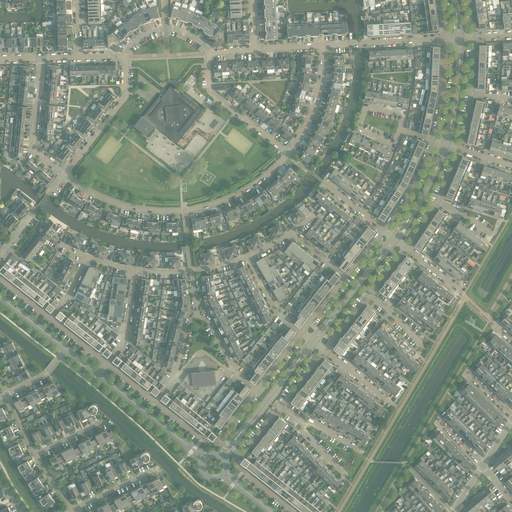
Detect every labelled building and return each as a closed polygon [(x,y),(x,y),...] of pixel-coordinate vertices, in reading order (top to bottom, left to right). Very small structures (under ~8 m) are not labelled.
[(174,5),(173,6),(171,18),(174,19),(174,17),(178,18),(181,7),(174,5)] [(156,6),(149,8),(153,19),(156,18),(157,19),(160,18),(156,6)] [(181,7),(178,18),(181,19),(181,21),(184,22),(188,9),(181,7)] [(149,8),(142,11),(147,23),(150,22),(149,20),(153,19),(149,8)] [(188,9),(184,22),(186,23),(187,21),(190,23),(195,12),(188,9)] [(142,11),(135,15),(141,25),(144,23),(145,24),(147,23),(142,11)] [(195,12),(190,23),(193,24),(193,26),(195,27),(202,16),(195,12)] [(135,15),(129,19),(136,29),(139,28),(138,26),(141,25),(135,15)] [(202,16),(195,27),(198,28),(199,27),(202,29),(208,20),(202,16)] [(129,19),(123,23),(130,32),(133,30),(134,31),(136,29),(129,19)] [(208,20),(202,29),(205,31),(204,32),(206,34),(214,24),(208,20)] [(123,23),(117,28),(126,38),(128,36),(127,34),(130,32),(123,23)] [(214,24),(206,34),(208,36),(210,35),(212,37),(211,38),(220,29),(214,24)] [(117,28),(112,33),(121,42),(122,42),(120,41),(123,38),(124,40),(126,38),(117,28)] [(220,29),(211,38),(214,41),(211,43),(216,48),(221,43),(225,43),(224,30),(222,31),(220,29)] [(110,35),(107,35),(108,48),(112,47),(117,52),(121,47),(119,45),(121,42),(112,33),(110,35)] [(303,55),(302,62),(311,63),(311,59),(313,59),(313,56),(303,55)] [(333,64),(344,64),(344,59),(344,56),(334,56),(334,59),(334,64),(333,64)] [(286,60),(281,60),(282,69),(290,68),(289,58),(286,58),(286,60)] [(262,59),(259,60),(259,70),(267,70),(267,61),(262,61),(262,59)] [(271,61),(267,61),(267,70),(275,69),(274,59),(271,59),(271,61)] [(277,59),(274,59),(275,69),(282,69),(281,60),(277,60),(277,59)] [(241,62),(236,62),(237,71),(244,71),(244,60),(241,61),(241,62)] [(247,60),(244,60),(244,71),(252,71),(251,62),(247,62),(247,60)] [(256,61),(251,62),(252,71),(259,70),(259,60),(256,60),(256,61)] [(232,61),(229,61),(229,72),(237,71),(236,62),(232,63),(232,61)] [(222,72),(221,63),(217,64),(217,62),(214,62),(214,73),(222,72)] [(302,62),(301,70),(311,71),(312,68),(310,68),(311,63),(302,62)] [(333,71),(343,72),(343,73),(345,73),(346,65),(344,64),(333,64),(333,67),(333,71)] [(21,69),(21,75),(30,76),(30,70),(26,69),(27,67),(20,66),(20,69),(21,69)] [(50,68),(49,74),(58,75),(59,69),(60,69),(61,66),(54,66),(54,68),(50,68)] [(116,66),(110,66),(110,75),(116,75),(116,76),(119,76),(119,69),(116,69),(116,66)] [(301,70),(300,77),(309,78),(309,74),(311,74),(311,71),(301,70)] [(332,79),(342,81),(343,75),(343,73),(343,72),(333,71),(333,74),(332,79)] [(300,77),(299,85),(310,87),(310,83),(308,83),(309,78),(300,77)] [(331,86),(331,87),(341,89),(342,83),(342,81),(332,79),(331,82),(332,82),(331,86)] [(487,84),(478,83),(478,89),(482,89),(482,91),(489,92),(489,84),(487,84)] [(299,85),(297,92),(305,95),(307,91),(308,91),(310,87),(299,85)] [(232,95),(235,98),(241,91),(235,86),(228,94),(231,96),(232,95)] [(182,96),(170,87),(169,89),(171,90),(169,92),(172,95),(171,96),(174,120),(169,121),(168,123),(171,126),(170,128),(169,127),(166,131),(164,130),(163,132),(177,143),(204,110),(184,94),(182,96)] [(329,94),(339,97),(340,91),(341,89),(331,87),(330,89),(329,94)] [(108,93),(105,97),(112,103),(115,98),(116,99),(118,97),(109,89),(107,92),(108,93)] [(161,98),(159,97),(135,127),(135,128),(136,127),(148,137),(156,127),(163,132),(164,130),(166,131),(169,127),(170,128),(171,126),(168,123),(169,121),(174,120),(171,96),(172,95),(169,92),(171,90),(169,89),(161,98)] [(241,91),(235,98),(239,100),(238,102),(240,104),(247,95),(241,91)] [(297,92),(294,99),(304,102),(305,99),(304,99),(305,95),(297,92)] [(327,101),(327,102),(337,104),(338,99),(339,97),(329,94),(328,97),(329,97),(327,101)] [(247,95),(240,104),(243,106),(244,104),(247,107),(253,100),(247,95)] [(103,104),(102,105),(101,106),(103,107),(105,105),(108,107),(112,103),(105,97),(101,102),(103,104)] [(294,99),(292,106),(300,109),(302,105),(303,105),(304,102),(294,99)] [(253,100),(247,107),(250,110),(249,111),(252,113),(258,105),(253,100)] [(476,100),(475,106),(484,108),(487,108),(488,101),(481,100),(481,101),(477,100),(476,100)] [(325,109),(334,112),(336,107),(337,104),(327,102),(326,104),(325,109)] [(97,106),(94,110),(101,116),(105,111),(102,109),(103,107),(101,106),(102,105),(98,103),(96,105),(97,106)] [(258,105),(252,113),(254,115),(255,114),(259,116),(264,109),(258,105)] [(497,114),(502,116),(505,107),(500,105),(499,106),(500,106),(497,114)] [(300,109),(292,106),(290,113),(299,117),(301,114),(299,113),(300,109)] [(264,109),(259,116),(262,119),(261,120),(264,122),(270,114),(264,109)] [(322,116),(332,120),(334,115),(334,112),(325,109),(324,111),(324,112),(322,116)] [(89,114),(87,116),(93,120),(94,118),(97,121),(101,116),(94,110),(90,115),(89,114)] [(270,114),(264,122),(266,124),(267,123),(271,126),(276,119),(270,114)] [(87,119),(83,124),(90,129),(94,125),(91,122),(93,120),(87,116),(86,118),(87,119)] [(319,123),(328,127),(331,122),(332,120),(322,116),(321,119),(319,123)] [(276,119),(271,126),(274,128),(273,130),(275,132),(282,123),(276,119)] [(282,123),(275,132),(278,134),(279,132),(282,135),(288,128),(282,123)] [(316,130),(325,135),(327,130),(328,127),(319,123),(318,126),(316,130)] [(79,127),(77,130),(82,134),(84,132),(87,134),(90,129),(83,124),(80,128),(79,127)] [(288,128),(282,135),(286,138),(285,139),(287,141),(294,133),(288,128)] [(76,133),(73,137),(80,143),(84,138),(81,136),(82,134),(77,130),(75,132),(76,133)] [(312,137),(321,142),(324,137),(325,135),(316,130),(314,133),(315,133),(312,137)] [(350,142),(355,144),(359,136),(353,133),(353,134),(350,142)] [(52,135),(43,134),(43,140),(41,139),(41,142),(53,143),(53,140),(52,140),(52,135)] [(359,136),(355,144),(360,147),(364,138),(359,136)] [(68,141),(66,143),(71,147),(73,145),(76,148),(80,143),(73,137),(69,142),(68,141)] [(309,143),(308,143),(317,149),(319,150),(324,143),(321,142),(312,137),(311,139),(309,143)] [(364,138),(360,147),(365,149),(368,140),(364,138)] [(489,150),(495,152),(497,143),(499,140),(492,138),(491,141),(492,142),(489,150)] [(417,139),(415,144),(423,148),(425,142),(417,139)] [(368,140),(365,149),(369,151),(373,143),(368,140)] [(66,146),(62,151),(69,156),(73,152),(70,149),(71,147),(66,143),(64,145),(66,146)] [(304,150),(312,156),(316,151),(317,149),(308,143),(307,146),(304,150)] [(373,143),(369,151),(374,153),(378,145),(373,143)] [(410,148),(412,149),(421,153),(423,148),(415,144),(412,143),(410,148)] [(378,145),(374,153),(379,156),(383,147),(378,145)] [(383,147),(379,156),(378,158),(383,161),(384,158),(388,150),(383,147)] [(412,149),(410,154),(419,158),(421,153),(412,149)] [(312,156),(304,150),(302,152),(303,152),(300,156),(299,156),(308,162),(311,158),(312,156)] [(388,150),(384,158),(389,160),(393,152),(388,150)] [(55,157),(61,161),(62,159),(65,161),(69,156),(62,151),(59,155),(57,154),(55,157)] [(22,153),(13,152),(12,158),(21,166),(22,166),(25,162),(23,160),(25,157),(22,154),(22,153)] [(410,154),(408,159),(417,163),(419,158),(410,154)] [(463,157),(460,162),(469,166),(471,161),(463,157)] [(408,159),(406,164),(414,168),(417,163),(408,159)] [(22,166),(21,166),(21,167),(23,169),(24,168),(28,171),(34,164),(29,160),(27,163),(25,162),(22,166)] [(460,162),(458,167),(467,171),(469,166),(460,162)] [(403,163),(401,168),(412,173),(414,168),(406,164),(403,163)] [(34,164),(28,171),(33,175),(32,176),(34,178),(40,169),(38,168),(39,168),(34,164)] [(481,175),(487,176),(489,168),(484,166),(481,175)] [(329,171),(331,173),(329,176),(333,180),(339,172),(335,169),(334,169),(332,167),(330,171),(329,171)] [(458,167),(456,172),(465,176),(467,171),(458,167)] [(288,170),(284,174),(291,181),(295,177),(297,175),(289,168),(287,170),(288,170)] [(412,173),(401,168),(399,173),(402,174),(410,178),(412,173)] [(40,169),(34,178),(36,179),(37,178),(42,182),(47,175),(43,171),(42,171),(40,169)] [(500,171),(497,180),(502,181),(505,173),(500,171)] [(339,172),(333,180),(338,183),(343,176),(339,172)] [(456,172),(454,177),(462,181),(465,176),(456,172)] [(505,173),(502,181),(507,183),(510,174),(505,173)] [(280,177),(278,179),(285,186),(287,185),(291,181),(284,174),(281,177),(280,177)] [(402,174),(400,179),(408,183),(410,178),(402,174)] [(47,175),(42,182),(46,185),(45,186),(48,188),(52,183),(50,181),(52,178),(47,175)] [(343,176),(338,183),(342,186),(348,179),(343,176)] [(454,177),(452,182),(460,186),(462,181),(454,177)] [(277,181),(273,184),(279,192),(283,188),(285,186),(278,179),(276,181),(277,181)] [(348,179),(342,186),(346,190),(352,183),(348,179)] [(400,179),(397,183),(404,188),(407,184),(408,183),(400,179)] [(352,183),(346,190),(350,193),(356,186),(358,184),(353,181),(352,183)] [(452,182),(450,187),(458,191),(460,186),(452,182)] [(397,183),(394,188),(401,193),(404,188),(397,183)] [(279,192),(273,184),(269,187),(266,189),(273,197),(275,195),(279,192)] [(356,186),(350,193),(354,196),(360,189),(356,186)] [(450,187),(448,192),(456,196),(458,191),(450,187)] [(394,188),(391,193),(399,198),(401,193),(394,188)] [(360,189),(354,196),(359,200),(364,193),(360,189)] [(262,192),(258,195),(264,203),(268,200),(271,198),(265,190),(262,192)] [(65,201),(72,206),(78,197),(73,194),(74,193),(71,191),(65,201)] [(311,197),(318,202),(323,195),(319,192),(316,195),(314,193),(311,197)] [(456,196),(448,192),(445,198),(446,198),(446,197),(454,201),(456,196)] [(364,193),(359,200),(363,204),(364,203),(363,203),(369,196),(364,193)] [(391,193),(388,197),(396,202),(399,198),(391,193)] [(254,197),(252,198),(257,207),(259,206),(264,203),(258,195),(254,197)] [(323,195),(318,202),(322,205),(327,199),(323,195)] [(382,200),(385,202),(393,207),(396,202),(388,197),(385,195),(382,200)] [(78,197),(72,206),(80,210),(86,201),(83,199),(82,200),(78,197)] [(20,199),(16,204),(26,211),(29,207),(30,208),(32,205),(23,198),(21,200),(20,199)] [(249,200),(245,202),(250,211),(255,209),(257,207),(252,198),(249,200)] [(467,207),(473,208),(476,200),(470,198),(468,206),(467,206),(467,207)] [(327,199),(322,205),(326,209),(332,202),(327,199)] [(83,212),(91,216),(95,207),(90,204),(91,203),(88,201),(83,212)] [(241,205),(238,206),(243,215),(245,214),(250,211),(245,202),(241,205)] [(332,202),(326,209),(331,212),(336,206),(332,202)] [(385,202),(382,206),(390,211),(393,207),(385,202)] [(14,209),(12,212),(17,216),(19,214),(22,216),(26,211),(16,204),(19,206),(15,210),(14,209)] [(236,207),(231,209),(235,218),(240,216),(243,215),(238,206),(236,207)] [(336,206),(331,212),(335,216),(340,209),(336,206)] [(382,206),(379,211),(387,216),(390,211),(382,206)] [(496,206),(494,215),(499,217),(499,216),(499,215),(500,215),(500,216),(504,217),(504,216),(505,215),(505,214),(505,213),(506,213),(506,212),(506,211),(506,210),(503,209),(503,210),(501,209),(502,208),(496,206)] [(95,207),(91,216),(99,220),(104,209),(101,207),(100,209),(95,207)] [(299,209),(294,212),(301,221),(311,213),(307,208),(301,212),(299,209)] [(235,218),(231,209),(227,211),(224,212),(227,221),(230,220),(235,218)] [(340,209),(335,216),(339,219),(344,212),(340,209)] [(439,209),(436,214),(443,219),(446,215),(439,210),(439,209)] [(102,221),(110,224),(114,214),(108,212),(109,211),(106,210),(102,221)] [(379,211),(376,215),(384,220),(383,221),(384,221),(387,216),(379,211)] [(6,218),(8,219),(15,225),(19,220),(16,218),(17,216),(12,212),(10,214),(9,214),(6,218)] [(219,214),(214,215),(217,225),(223,223),(225,222),(222,212),(219,213),(219,214)] [(301,221),(294,212),(290,216),(293,219),(290,221),(294,226),(301,221)] [(344,212),(339,219),(343,222),(349,216),(344,212)] [(114,214),(110,224),(119,226),(123,215),(119,214),(119,216),(114,214)] [(436,214),(433,219),(440,224),(443,219),(436,214)] [(210,216),(207,217),(209,227),(212,226),(217,225),(214,215),(210,216)] [(122,227),(131,229),(133,219),(127,218),(128,216),(124,216),(122,227)] [(349,216),(343,222),(348,226),(353,219),(349,216)] [(204,218),(200,219),(201,229),(207,228),(207,227),(209,227),(207,217),(204,218)] [(8,219),(6,218),(2,222),(4,224),(7,226),(5,228),(7,229),(8,227),(11,230),(15,225),(8,219)] [(133,219),(131,229),(139,231),(142,219),(138,219),(138,220),(133,219)] [(201,229),(200,219),(195,220),(195,219),(192,220),(193,230),(196,230),(201,229)] [(433,219),(430,223),(437,228),(440,224),(433,219)] [(51,220),(48,225),(57,232),(61,226),(59,224),(58,225),(51,220)] [(142,231),(151,232),(152,222),(147,222),(147,220),(143,220),(142,231)] [(152,222),(151,232),(160,233),(161,221),(158,221),(158,223),(152,222)] [(172,233),(172,223),(167,223),(167,221),(163,221),(163,233),(172,233)] [(177,222),(172,223),(172,233),(181,232),(181,221),(177,221),(177,222)] [(279,223),(274,226),(280,236),(288,231),(284,225),(281,227),(279,223)] [(430,223),(427,228),(434,233),(437,228),(430,223)] [(453,230),(458,234),(463,226),(459,223),(458,223),(459,223),(453,230)] [(48,225),(44,229),(53,236),(57,232),(48,225)] [(366,225),(363,229),(371,236),(375,232),(366,225)] [(280,236),(274,226),(270,230),(272,233),(269,235),(273,240),(280,236)] [(463,226),(458,234),(462,237),(467,230),(463,226)] [(305,235),(310,239),(315,232),(311,228),(305,235)] [(427,228),(424,232),(431,237),(434,233),(427,228)] [(44,229),(40,234),(48,239),(50,241),(53,236),(44,229)] [(363,229),(360,234),(368,240),(371,236),(363,229)] [(467,230),(462,237),(460,239),(464,243),(466,240),(472,233),(467,230)] [(315,232),(310,239),(314,242),(319,235),(315,232)] [(424,232),(421,237),(428,242),(431,237),(424,232)] [(472,233),(466,240),(470,244),(476,236),(472,233)] [(44,244),(48,239),(40,234),(37,238),(44,244)] [(360,234),(356,238),(365,245),(368,240),(360,234)] [(63,242),(74,247),(79,237),(74,235),(72,239),(66,236),(63,242)] [(319,235),(314,242),(318,245),(323,239),(319,235)] [(258,236),(253,238),(258,248),(266,244),(263,238),(260,240),(258,236)] [(476,236),(470,244),(474,247),(480,240),(476,236)] [(79,237),(74,247),(82,251),(85,245),(82,244),(84,240),(79,237)] [(421,237),(418,241),(425,246),(428,242),(421,237)] [(37,238),(33,243),(40,248),(44,244),(37,238)] [(258,248),(253,238),(248,241),(250,244),(247,246),(249,252),(258,248)] [(356,238),(353,242),(361,249),(365,245),(356,238)] [(323,239),(318,245),(322,249),(328,242),(323,239)] [(480,240),(474,247),(479,251),(480,250),(481,251),(483,253),(483,252),(484,252),(485,252),(485,251),(486,250),(486,249),(487,249),(487,248),(487,247),(487,248),(488,247),(485,245),(484,245),(484,244),(485,244),(485,243),(480,240)] [(425,246),(418,241),(414,246),(415,246),(422,251),(425,246)] [(284,253),(289,256),(297,246),(292,242),(287,248),(287,249),(284,253)] [(328,242),(322,249),(327,252),(332,246),(328,242)] [(353,242),(349,246),(358,253),(361,249),(353,242)] [(33,243),(30,247),(37,253),(37,252),(39,254),(42,250),(40,248),(33,243)] [(89,254),(98,257),(101,247),(96,245),(95,249),(92,248),(89,254)] [(236,245),(230,247),(234,258),(242,255),(240,248),(237,249),(236,245)] [(297,246),(289,256),(293,260),(301,249),(297,246)] [(349,246),(346,251),(355,257),(358,253),(349,246)] [(30,247),(26,251),(33,257),(37,253),(30,247)] [(101,247),(98,257),(107,260),(109,254),(105,252),(107,249),(101,247)] [(234,258),(230,247),(225,249),(226,253),(223,254),(225,260),(234,258)] [(301,249),(293,260),(297,263),(306,252),(301,249)] [(433,259),(438,263),(444,256),(446,253),(441,249),(439,252),(434,259),(433,259)] [(33,257),(26,251),(23,256),(30,262),(33,257)] [(355,257),(346,251),(343,255),(346,258),(347,258),(351,262),(355,257)] [(114,262),(123,264),(125,253),(120,252),(119,256),(115,255),(114,262)] [(212,252),(207,254),(209,264),(218,262),(216,256),(213,256),(212,252)] [(306,252),(297,263),(301,266),(310,256),(306,252)] [(125,253),(123,264),(132,266),(133,259),(130,258),(131,254),(125,253)] [(209,264),(207,254),(201,255),(202,259),(199,259),(200,266),(209,264)] [(256,262),(259,267),(271,260),(268,255),(264,258),(256,262)] [(140,267),(149,268),(150,257),(144,256),(144,260),(140,260),(140,267)] [(310,256),(301,266),(305,270),(314,259),(310,256)] [(406,256),(403,261),(411,268),(415,263),(406,256)] [(444,256),(438,263),(442,266),(448,259),(444,256)] [(150,257),(149,268),(158,268),(158,262),(155,261),(155,257),(150,257)] [(174,268),(174,257),(168,258),(169,262),(165,262),(165,268),(174,268)] [(180,257),(174,257),(174,268),(184,268),(183,261),(180,261),(180,257)] [(69,258),(66,263),(74,267),(76,261),(69,258)] [(347,258),(346,258),(340,267),(344,270),(351,262),(347,258)] [(314,259),(305,270),(310,273),(313,269),(319,263),(314,259)] [(448,259),(442,266),(447,269),(452,262),(448,259)] [(476,264),(469,259),(467,262),(473,267),(476,264)] [(271,260),(259,267),(262,272),(274,265),(271,260)] [(403,261),(400,265),(408,272),(411,268),(403,261)] [(452,262),(447,269),(451,273),(457,266),(452,262)] [(0,270),(0,271),(4,275),(11,266),(6,263),(0,270)] [(66,263),(64,268),(72,271),(74,267),(66,263)] [(274,265),(262,272),(265,276),(277,269),(274,265)] [(400,265),(396,269),(405,276),(408,272),(400,265)] [(11,266),(4,275),(8,278),(15,269),(11,266)] [(244,266),(236,270),(239,275),(247,271),(244,266)] [(457,266),(451,273),(455,276),(461,269),(457,266)] [(89,267),(87,272),(99,278),(102,273),(97,271),(89,267)] [(64,268),(62,272),(69,276),(72,271),(64,268)] [(15,269),(8,278),(17,285),(23,276),(15,269)] [(277,269),(265,276),(268,281),(280,274),(277,269)] [(396,269),(393,274),(401,280),(405,276),(396,269)] [(461,269),(455,276),(460,280),(460,279),(461,279),(464,282),(464,281),(465,281),(466,280),(467,279),(467,278),(468,277),(468,276),(469,276),(466,274),(467,274),(465,273),(465,272),(461,269)] [(247,271),(239,275),(241,280),(249,276),(247,271)] [(62,272),(59,277),(67,281),(69,276),(62,272)] [(87,272),(84,277),(97,283),(99,278),(87,272)] [(340,276),(335,272),(332,276),(330,275),(327,279),(329,280),(329,281),(333,284),(340,276)] [(417,279),(422,283),(428,275),(423,272),(417,279)] [(280,274),(268,281),(270,286),(282,279),(280,274)] [(393,274),(389,278),(398,285),(401,280),(393,274)] [(428,275),(422,283),(426,286),(432,279),(428,275)] [(23,276),(17,285),(21,288),(28,279),(23,276)] [(249,276),(241,280),(244,285),(252,281),(249,276)] [(67,281),(59,277),(57,282),(64,286),(67,281)] [(84,277),(82,282),(94,288),(97,283),(84,277)] [(329,280),(327,279),(325,277),(321,282),(330,289),(333,284),(329,281),(329,280)] [(389,278),(386,282),(395,289),(398,285),(389,278)] [(28,279),(21,288),(25,291),(32,283),(28,279)] [(282,279),(270,286),(273,290),(285,283),(282,279)] [(432,279),(426,286),(430,289),(436,282),(432,279)] [(252,281),(244,285),(246,289),(254,285),(252,281)] [(82,282),(80,287),(92,293),(94,288),(82,282)] [(321,282),(318,286),(326,293),(330,289),(321,282)] [(386,282),(383,286),(391,293),(395,289),(386,282)] [(436,282),(430,289),(434,293),(440,285),(436,282)] [(32,283),(25,291),(30,295),(36,286),(32,283)] [(285,283),(273,290),(276,295),(288,288),(285,283)] [(254,285),(246,289),(243,291),(246,296),(248,294),(257,290),(254,285)] [(440,285),(434,293),(439,296),(445,289),(440,285)] [(36,286),(30,295),(34,298),(41,290),(36,286)] [(318,286),(315,290),(323,297),(326,293),(318,286)] [(391,293),(383,286),(379,291),(388,297),(391,293)] [(80,287),(77,292),(90,298),(92,293),(80,287)] [(288,288),(276,295),(280,303),(288,299),(286,296),(291,293),(288,288)] [(313,289),(310,294),(311,295),(320,301),(323,297),(315,290),(313,289)] [(445,289),(439,296),(443,299),(449,292),(445,289)] [(41,290),(34,298),(38,301),(45,293),(41,290)] [(257,290),(248,294),(251,299),(259,295),(257,290)] [(90,298),(77,292),(75,297),(82,301),(82,300),(87,303),(90,298)] [(449,292),(443,299),(451,305),(456,298),(449,292)] [(45,293),(38,301),(42,305),(46,300),(49,297),(45,293)] [(259,295),(251,299),(253,304),(261,300),(259,295)] [(311,295),(308,299),(316,306),(320,301),(311,295)] [(213,297),(204,299),(204,300),(208,306),(216,302),(213,297)] [(397,305),(401,308),(407,301),(403,297),(397,305)] [(308,299),(305,303),(313,310),(316,306),(308,299)] [(46,300),(42,305),(51,312),(55,307),(46,300)] [(261,300),(253,304),(256,309),(264,305),(261,300)] [(178,302),(177,307),(186,309),(187,302),(187,301),(178,302)] [(216,302),(208,306),(210,311),(219,306),(221,306),(218,301),(216,302)] [(407,301),(401,308),(406,312),(411,304),(407,301)] [(305,303),(301,307),(310,314),(313,310),(305,303)] [(411,304),(406,312),(410,315),(416,308),(411,304)] [(264,305),(256,309),(254,310),(256,315),(258,314),(266,310),(264,305)] [(219,306),(210,311),(213,316),(223,310),(221,306),(219,306)] [(367,306),(364,310),(372,317),(376,312),(367,306)] [(310,314),(301,307),(298,312),(301,315),(302,315),(306,318),(310,314)] [(416,308),(410,315),(414,318),(420,311),(416,308)] [(223,310),(213,316),(215,321),(223,317),(226,315),(223,310)] [(266,310),(258,314),(256,315),(259,320),(261,319),(269,314),(266,310)] [(364,310),(361,314),(369,321),(372,317),(364,310)] [(69,318),(68,318),(60,311),(56,316),(65,323),(69,318)] [(420,311),(414,318),(418,322),(424,314),(420,311)] [(501,322),(504,326),(511,318),(508,315),(509,314),(507,312),(502,317),(504,319),(501,322)] [(69,318),(65,323),(69,326),(76,318),(71,314),(68,318),(69,318)] [(269,314),(261,319),(259,320),(261,325),(271,319),(269,314)] [(361,314),(357,319),(366,325),(369,321),(361,314)] [(424,314),(418,322),(423,325),(428,318),(424,314)] [(122,317),(108,315),(107,320),(113,321),(112,324),(120,325),(122,317)] [(302,315),(301,315),(295,323),(299,327),(306,318),(302,315)] [(223,317),(215,321),(218,326),(226,322),(223,317)] [(76,318),(69,326),(73,330),(80,321),(76,318)] [(428,318),(423,325),(427,328),(433,321),(428,318)] [(357,319),(354,323),(362,330),(366,325),(357,319)] [(228,320),(226,322),(218,326),(220,330),(231,325),(228,320)] [(80,321),(73,330),(78,333),(84,324),(80,321)] [(433,321),(427,328),(434,335),(440,327),(433,321)] [(170,322),(169,327),(181,330),(182,325),(173,323),(170,322)] [(354,323),(350,327),(359,334),(362,330),(354,323)] [(84,324),(78,333),(82,336),(89,328),(84,324)] [(231,325),(220,330),(223,335),(233,330),(231,325)] [(375,332),(379,336),(386,330),(382,326),(375,332)] [(169,327),(168,332),(179,335),(181,330),(169,327)] [(350,327),(347,331),(355,338),(359,334),(350,327)] [(89,328),(82,336),(86,340),(93,331),(89,328)] [(291,329),(284,337),(288,341),(295,332),(291,329)] [(233,330),(223,335),(225,340),(236,335),(233,330)] [(386,330),(379,336),(383,340),(390,334),(386,330)] [(93,331),(86,340),(90,343),(97,335),(93,331)] [(347,331),(344,336),(352,342),(355,338),(347,331)] [(179,335),(168,332),(166,338),(169,338),(178,341),(179,335)] [(280,334),(276,339),(285,345),(288,341),(284,337),(280,334)] [(390,334),(383,340),(387,344),(393,338),(390,334)] [(488,342),(492,346),(499,338),(495,334),(492,338),(490,336),(485,341),(487,343),(488,342)] [(97,335),(90,343),(95,346),(101,338),(97,335)] [(236,335),(225,340),(228,345),(236,341),(238,339),(236,335)] [(344,336),(340,340),(349,347),(352,342),(344,336)] [(101,338),(95,346),(99,350),(103,345),(106,341),(101,338)] [(393,338),(387,344),(390,348),(397,342),(393,338)] [(499,338),(492,346),(495,349),(503,341),(501,339),(499,338)] [(276,339),(273,343),(282,350),(285,345),(276,339)] [(340,340),(337,344),(345,351),(349,347),(340,340)] [(236,341),(228,345),(230,350),(238,346),(236,341)] [(503,341),(495,349),(499,352),(506,345),(505,343),(505,342),(503,341)] [(3,356),(4,357),(14,352),(12,349),(15,347),(12,342),(2,347),(3,347),(5,352),(6,352),(7,352),(3,356)] [(397,342),(390,348),(394,352),(401,346),(397,342)] [(273,343),(270,347),(278,354),(282,350),(273,343)] [(345,351),(337,344),(333,348),(342,355),(345,351)] [(105,347),(103,345),(99,350),(108,357),(111,352),(110,351),(111,349),(107,345),(105,347)] [(506,345),(499,352),(502,356),(510,347),(508,345),(508,346),(506,345)] [(238,346),(230,350),(233,354),(241,350),(238,346)] [(401,346),(394,352),(398,356),(405,350),(401,346)] [(270,347),(266,351),(275,358),(278,354),(270,347)] [(511,348),(510,347),(502,356),(506,359),(511,352),(511,350),(511,349),(511,348)] [(241,350),(233,354),(235,359),(243,355),(241,350)] [(405,350),(398,356),(401,360),(408,354),(405,350)] [(266,351),(263,356),(271,362),(275,358),(266,351)] [(14,352),(4,357),(5,358),(9,357),(10,358),(8,359),(9,359),(11,364),(21,359),(18,354),(15,355),(14,352)] [(352,361),(356,365),(362,358),(358,354),(352,361)] [(408,354),(401,360),(405,364),(412,358),(408,354)] [(125,363),(117,356),(113,361),(122,368),(125,363)] [(263,356),(260,360),(268,367),(271,362),(263,356)] [(362,358),(356,365),(361,368),(367,361),(362,358)] [(412,358),(405,364),(412,371),(419,365),(412,358)] [(21,359),(11,364),(13,369),(15,368),(15,369),(12,372),(12,374),(22,369),(20,366),(23,364),(21,359)] [(125,363),(122,368),(126,371),(133,363),(128,359),(125,363)] [(173,362),(164,359),(163,365),(164,365),(163,368),(168,369),(169,366),(171,367),(173,362)] [(325,359),(321,364),(330,370),(333,366),(325,359)] [(367,361),(361,368),(365,372),(371,364),(372,363),(368,359),(367,361)] [(260,360),(256,364),(265,371),(268,367),(260,360)] [(474,371),(478,375),(485,367),(482,364),(483,363),(481,361),(476,366),(478,368),(474,371)] [(133,363),(126,371),(130,374),(137,366),(133,363)] [(265,371),(256,364),(253,369),(257,372),(257,371),(261,375),(265,371)] [(321,364),(318,368),(327,375),(330,370),(321,364)] [(371,364),(365,372),(369,375),(375,368),(371,364)] [(137,366),(130,374),(134,378),(141,369),(137,366)] [(485,367),(478,375),(479,376),(479,377),(481,379),(489,371),(485,367)] [(318,368),(315,372),(323,379),(327,375),(318,368)] [(375,368),(369,375),(373,378),(379,371),(375,368)] [(22,369),(12,374),(13,375),(18,374),(18,375),(17,376),(19,381),(29,376),(27,371),(24,372),(22,369)] [(141,369),(134,378),(139,381),(145,373),(141,369)] [(188,373),(188,374),(183,380),(190,385),(193,385),(194,387),(216,384),(215,382),(219,382),(224,375),(218,370),(210,371),(210,370),(207,370),(207,371),(199,372),(199,371),(196,371),(196,373),(188,373)] [(257,371),(257,372),(250,380),(255,384),(261,375),(257,371)] [(379,371),(373,378),(378,382),(384,375),(379,371)] [(489,371),(481,379),(483,381),(483,380),(485,382),(492,374),(489,371)] [(315,372),(311,376),(320,383),(323,379),(315,372)] [(145,373),(139,381),(143,385),(150,376),(145,373)] [(336,382),(340,385),(346,378),(342,374),(336,382)] [(492,374),(485,382),(486,383),(486,384),(488,386),(496,377),(492,374)] [(384,375),(378,382),(382,385),(388,378),(384,375)] [(150,376),(143,385),(147,388),(151,383),(151,384),(154,380),(150,376)] [(311,376),(308,381),(316,387),(320,383),(311,376)] [(496,377),(488,386),(490,388),(490,387),(492,388),(499,381),(496,377)] [(346,378),(340,385),(344,389),(350,381),(346,378)] [(388,378),(382,385),(386,389),(392,381),(388,378)] [(308,381),(305,385),(313,392),(316,387),(308,381)] [(350,381),(344,389),(343,391),(347,394),(349,392),(355,385),(350,381)] [(392,381),(386,389),(390,392),(396,385),(392,381)] [(499,381),(492,388),(493,390),(492,390),(494,392),(502,384),(499,381)] [(54,382),(49,385),(53,395),(58,392),(58,393),(59,392),(58,391),(62,389),(59,384),(55,385),(54,382)] [(241,382),(238,386),(237,386),(242,390),(239,394),(243,398),(250,389),(241,382)] [(151,383),(147,388),(156,395),(160,390),(151,384),(151,383)] [(462,392),(465,395),(472,388),(469,384),(465,388),(463,386),(458,390),(461,393),(462,392)] [(502,384),(494,392),(496,394),(497,394),(499,395),(506,388),(502,384)] [(45,390),(42,392),(45,399),(45,398),(48,396),(48,398),(49,397),(53,395),(49,385),(44,388),(45,390)] [(305,385),(301,389),(310,396),(313,392),(305,385)] [(355,385),(349,392),(353,395),(359,388),(355,385)] [(396,385),(390,392),(398,398),(404,391),(396,385)] [(359,388),(353,395),(357,399),(363,392),(359,388)] [(472,388),(465,395),(468,398),(477,390),(475,388),(474,389),(472,388)] [(506,388),(499,395),(502,398),(509,391),(506,388)] [(301,389),(298,393),(306,400),(310,396),(301,389)] [(477,390),(468,398),(472,402),(479,394),(478,393),(478,392),(477,390)] [(37,391),(32,393),(37,403),(41,401),(42,401),(41,399),(44,398),(45,399),(42,392),(38,394),(37,391)] [(235,391),(232,395),(240,402),(243,398),(239,394),(235,391)] [(511,393),(509,391),(502,398),(505,402),(511,395),(511,393)] [(363,392),(357,399),(361,402),(367,395),(363,392)] [(28,399),(25,400),(28,408),(28,406),(31,405),(32,406),(37,403),(32,393),(27,396),(28,399)] [(298,393),(295,398),(303,404),(306,400),(298,393)] [(174,401),(173,401),(165,394),(161,399),(170,406),(174,401)] [(479,394),(472,402),(475,405),(483,397),(481,395),(481,396),(479,394)] [(232,395),(228,400),(237,406),(240,402),(232,395)] [(367,395),(361,402),(366,406),(372,398),(367,395)] [(174,401),(170,406),(174,409),(181,401),(176,397),(173,401),(174,401)] [(483,397),(475,405),(479,409),(486,401),(485,400),(485,399),(483,397)] [(303,404),(295,398),(291,402),(300,409),(303,404)] [(372,398),(366,406),(370,409),(376,402),(372,398)] [(20,399),(18,400),(15,402),(20,412),(20,411),(25,409),(24,408),(27,406),(28,408),(25,400),(21,402),(20,399)] [(228,400),(225,404),(233,411),(237,406),(228,400)] [(181,401),(174,409),(178,413),(185,404),(181,401)] [(486,401),(479,409),(482,412),(490,404),(488,402),(486,401)] [(376,402),(370,409),(374,412),(380,405),(376,402)] [(185,404),(178,413),(183,416),(189,408),(185,404)] [(225,404),(221,408),(230,415),(233,411),(225,404)] [(490,404),(482,412),(486,415),(493,408),(492,406),(490,404)] [(91,405),(88,407),(93,416),(96,415),(95,413),(96,413),(97,412),(97,411),(98,410),(98,409),(97,408),(97,407),(97,406),(96,406),(95,405),(94,405),(93,405),(92,405),(91,405)] [(380,405),(374,412),(382,418),(388,411),(380,405)] [(312,414),(317,417),(322,409),(317,406),(312,414)] [(88,407),(83,409),(88,419),(93,416),(88,407)] [(323,407),(322,409),(317,417),(321,420),(328,410),(323,407)] [(444,417),(448,421),(455,414),(452,410),(452,409),(450,407),(446,412),(448,414),(444,417)] [(189,408),(183,416),(187,419),(194,411),(189,408)] [(218,413),(222,416),(222,415),(227,419),(230,415),(221,408),(218,413)] [(493,408),(486,415),(489,419),(497,410),(495,409),(494,409),(493,408)] [(83,409),(77,412),(82,422),(88,419),(83,409)] [(328,410),(321,420),(326,423),(331,414),(332,412),(328,410)] [(497,410),(489,419),(492,422),(500,415),(498,413),(499,412),(497,410)] [(194,411),(187,419),(191,423),(198,414),(194,411)] [(74,414),(73,414),(65,418),(70,428),(74,426),(73,425),(78,422),(74,414)] [(198,414),(191,423),(195,426),(202,418),(198,414)] [(331,414),(326,423),(331,425),(336,417),(331,414)] [(455,414),(448,421),(449,423),(448,423),(450,425),(458,417),(455,414)] [(215,424),(216,425),(220,428),(227,419),(222,415),(222,416),(215,424)] [(336,417),(331,425),(335,428),(340,420),(341,418),(337,415),(336,417)] [(500,415),(492,422),(496,426),(500,422),(503,420),(502,419),(503,418),(500,415)] [(279,417),(276,421),(284,428),(288,424),(279,417)] [(458,417),(450,425),(452,427),(453,426),(454,428),(462,420),(458,417)] [(202,418),(195,426),(200,430),(206,421),(202,418)] [(67,428),(62,419),(54,423),(59,433),(62,431),(62,430),(67,428)] [(340,420),(335,428),(340,431),(345,423),(340,420)] [(462,420),(454,428),(456,429),(455,430),(457,432),(465,424),(462,420)] [(206,421),(200,430),(204,433),(208,428),(211,425),(206,421)] [(276,421),(272,426),(281,432),(284,428),(276,421)] [(345,423),(340,431),(345,434),(350,425),(345,423)] [(350,425),(345,434),(350,436),(356,426),(351,423),(350,425)] [(465,424),(457,432),(459,434),(460,433),(461,435),(469,427),(465,424)] [(55,433),(51,425),(43,429),(47,439),(51,437),(50,436),(55,433)] [(11,426),(0,430),(3,436),(5,440),(7,439),(14,435),(15,436),(11,426)] [(272,426),(269,430),(277,437),(281,432),(272,426)] [(356,426),(350,436),(354,439),(360,429),(356,426)] [(469,427),(461,435),(465,438),(472,431),(469,427)] [(208,428),(204,433),(213,440),(216,435),(208,428)] [(360,429),(354,439),(359,442),(364,434),(365,431),(360,429)] [(44,439),(40,430),(31,435),(36,445),(40,443),(39,441),(44,439)] [(106,430),(101,433),(106,443),(111,440),(111,441),(111,440),(110,439),(114,437),(111,432),(108,433),(106,430)] [(269,430),(266,434),(274,441),(277,437),(269,430)] [(472,431),(465,438),(468,441),(475,434),(472,431)] [(436,442),(437,443),(444,435),(440,432),(437,434),(435,432),(431,437),(436,442)] [(97,438),(94,440),(98,447),(97,446),(100,444),(101,445),(106,443),(101,433),(96,436),(97,438)] [(266,434),(262,438),(271,445),(274,441),(266,434)] [(364,434),(359,442),(367,447),(372,439),(364,434)] [(475,434),(468,441),(471,445),(479,437),(475,434)] [(444,435),(437,443),(439,446),(440,446),(447,439),(444,436),(444,435)] [(288,443),(292,447),(298,440),(294,436),(288,443)] [(479,437),(471,445),(475,448),(482,441),(479,437)] [(262,438),(259,443),(263,446),(263,447),(267,450),(271,445),(262,438)] [(89,439),(84,441),(89,451),(94,449),(98,447),(94,440),(91,442),(89,439)] [(447,439),(440,446),(443,449),(444,450),(451,443),(451,442),(451,443),(447,439),(448,439),(447,439)] [(298,440),(292,447),(295,451),(302,444),(298,440)] [(81,447),(77,448),(81,455),(80,454),(83,452),(84,454),(84,453),(89,451),(84,441),(79,444),(81,447)] [(482,441),(475,448),(478,452),(480,450),(480,451),(483,449),(482,448),(486,444),(482,441)] [(252,451),(256,454),(257,455),(263,447),(263,446),(259,443),(252,451)] [(451,443),(444,450),(447,453),(455,446),(454,446),(451,443)] [(19,444),(8,448),(11,454),(14,453),(15,457),(22,453),(23,454),(19,444)] [(302,444),(295,451),(299,454),(306,448),(302,444)] [(455,446),(447,453),(450,456),(450,457),(451,457),(458,450),(455,447),(455,446)] [(72,447),(67,450),(72,459),(77,457),(77,456),(80,454),(81,456),(81,455),(77,448),(74,450),(72,447)] [(306,448),(299,454),(303,458),(310,452),(306,448)] [(64,455),(60,457),(64,464),(63,462),(66,461),(67,462),(72,459),(67,450),(62,452),(64,455)] [(458,450),(451,457),(454,460),(454,461),(462,454),(462,453),(461,454),(458,450)] [(143,453),(140,454),(145,464),(148,463),(148,461),(148,460),(149,460),(149,459),(150,459),(150,458),(150,457),(150,456),(149,455),(149,454),(148,454),(148,453),(147,453),(146,453),(145,452),(144,453),(143,453)] [(310,452),(303,458),(307,462),(314,455),(310,452)] [(502,455),(501,456),(507,464),(511,461),(504,453),(502,454),(502,455)] [(140,454),(135,457),(140,467),(145,464),(140,454)] [(462,454),(454,461),(457,464),(458,464),(465,457),(462,454)] [(314,455),(307,462),(311,466),(317,459),(314,455)] [(56,456),(54,456),(50,458),(55,468),(60,465),(60,466),(61,465),(60,464),(63,462),(64,464),(60,457),(57,458),(56,456)] [(501,456),(497,459),(504,468),(507,464),(501,456)] [(135,457),(130,459),(130,460),(134,469),(140,467),(135,457)] [(465,457),(458,464),(461,467),(461,468),(462,468),(469,461),(465,457)] [(253,464),(246,459),(245,458),(241,462),(250,469),(253,464)] [(317,459),(311,466),(315,470),(321,463),(317,459)] [(418,470),(426,463),(425,463),(425,462),(425,463),(422,459),(415,466),(414,467),(415,467),(418,470)] [(494,465),(496,467),(500,471),(504,468),(497,459),(493,463),(494,464),(494,465)] [(28,461),(18,466),(21,472),(24,470),(26,474),(32,470),(33,471),(33,470),(28,461)] [(126,461),(117,465),(122,475),(126,474),(125,472),(130,470),(126,461)] [(253,464),(250,469),(254,472),(260,465),(255,461),(253,464)] [(469,461),(462,468),(465,471),(464,471),(465,471),(465,472),(466,471),(467,473),(468,473),(470,470),(468,469),(473,465),(472,464),(472,465),(469,461)] [(321,463),(315,470),(319,474),(325,467),(321,463)] [(426,463),(418,470),(422,474),(429,467),(429,466),(428,466),(426,463)] [(260,465),(254,472),(258,476),(264,468),(260,465)] [(325,467),(319,474),(322,477),(329,471),(325,467)] [(429,467),(422,474),(425,477),(425,478),(433,470),(432,470),(429,467)] [(118,476),(113,468),(105,472),(110,482),(113,480),(113,478),(118,476)] [(264,468),(258,476),(262,479),(268,471),(264,468)] [(433,470),(425,478),(426,478),(429,481),(436,474),(436,473),(433,470)] [(268,471),(262,479),(266,483),(273,475),(268,471)] [(329,471),(322,477),(326,481),(333,474),(329,471)] [(105,482),(101,474),(98,475),(97,473),(91,475),(92,478),(97,488),(101,486),(100,485),(105,482)] [(333,474),(326,481),(330,485),(337,478),(333,474)] [(436,474),(429,481),(433,485),(432,485),(440,478),(439,477),(440,477),(439,477),(436,474)] [(273,475),(266,483),(271,486),(277,478),(273,475)] [(38,477),(28,484),(32,489),(34,487),(37,490),(43,486),(44,487),(44,486),(38,477)] [(159,478),(154,481),(158,490),(163,488),(164,488),(163,486),(167,485),(164,479),(160,481),(159,478)] [(277,478),(271,486),(275,489),(281,481),(277,478)] [(337,478),(330,485),(337,492),(344,485),(337,478)] [(440,478),(432,485),(433,485),(436,488),(436,489),(443,481),(440,478)] [(93,489),(88,480),(85,481),(84,479),(79,481),(80,484),(85,494),(88,492),(88,491),(93,489)] [(411,490),(419,483),(415,480),(416,479),(415,479),(408,486),(411,489),(411,490)] [(150,486),(147,488),(150,495),(150,493),(153,492),(153,493),(154,493),(158,490),(154,481),(149,483),(150,486)] [(281,481),(275,489),(279,493),(285,485),(281,481)] [(443,481),(436,489),(440,492),(447,485),(446,484),(443,481)] [(419,483),(411,490),(414,493),(415,493),(415,494),(422,487),(419,483)] [(285,485),(279,493),(283,496),(290,488),(285,485)] [(447,485),(440,492),(443,496),(451,489),(450,488),(447,485)] [(80,495),(76,486),(67,490),(72,500),(76,498),(75,497),(80,495)] [(142,486),(137,489),(142,499),(146,496),(147,496),(146,495),(149,493),(150,495),(147,488),(143,489),(142,486)] [(422,487),(415,494),(418,497),(426,490),(426,491),(422,487)] [(290,488),(283,496),(288,499),(294,492),(290,488)] [(486,491),(485,491),(492,499),(496,496),(490,488),(489,488),(486,491)] [(133,494),(130,496),(133,503),(133,502),(136,500),(137,501),(142,499),(137,489),(132,491),(133,494)] [(451,489),(443,496),(447,499),(447,500),(448,499),(451,496),(452,496),(452,497),(454,493),(454,492),(453,492),(451,489)] [(426,490),(418,497),(421,501),(422,501),(429,494),(426,491),(426,490)] [(482,495),(488,503),(492,499),(485,491),(485,492),(482,495)] [(294,492),(288,499),(292,503),(298,495),(294,492)] [(49,493),(40,500),(43,505),(46,503),(48,507),(55,502),(49,493)] [(429,494),(422,501),(425,504),(425,505),(425,504),(425,505),(433,498),(429,494)] [(125,495),(120,497),(125,507),(130,505),(129,503),(132,502),(133,503),(130,496),(126,498),(125,495)] [(298,495),(292,503),(296,506),(302,498),(298,495)] [(478,498),(484,506),(488,503),(482,495),(481,495),(482,495),(478,498)] [(116,503),(113,504),(116,511),(117,511),(116,510),(119,508),(120,510),(120,509),(125,507),(120,497),(115,500),(116,503)] [(302,498),(296,506),(300,509),(307,502),(302,498)] [(433,498),(425,505),(428,508),(429,509),(436,502),(433,498)] [(474,501),(480,509),(484,506),(478,498),(474,501)] [(196,500),(193,502),(198,511),(201,510),(200,509),(201,508),(202,507),(202,506),(202,505),(202,504),(202,503),(202,502),(201,502),(201,501),(200,501),(199,500),(198,500),(197,500),(196,500),(196,501),(196,500)] [(470,504),(476,511),(480,509),(474,501),(470,505),(470,504)] [(193,502),(187,504),(191,511),(196,511),(198,511),(193,502)] [(307,502),(300,509),(303,511),(305,511),(311,505),(307,502)] [(436,502),(429,509),(432,511),(431,511),(432,511),(431,511),(432,511),(440,505),(436,502)] [(108,503),(103,506),(106,511),(112,511),(116,510),(116,511),(113,504),(110,506),(108,503)]
